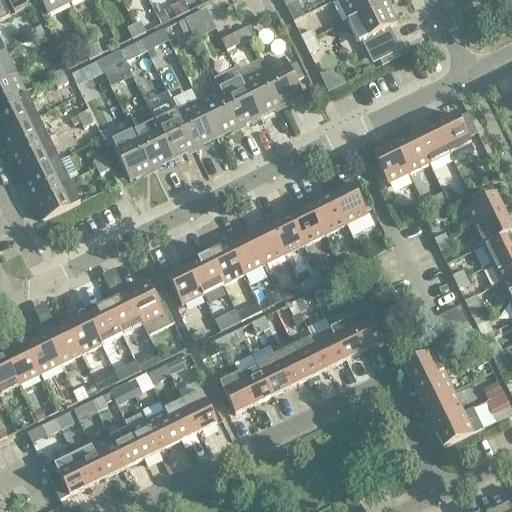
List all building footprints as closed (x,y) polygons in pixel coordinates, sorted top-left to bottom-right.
[(0,0),(0,22),(9,18),(0,0)] [(25,0),(6,0),(14,16),(30,8),(25,0)] [(69,5),(66,0),(39,0),(47,16),(69,5)] [(296,3),(294,0),(284,0),(282,1),(285,8),(296,3)] [(384,5),(381,0),(339,0),(337,1),(348,23),(384,5)] [(511,0),(473,0),(474,0),(485,0),(486,1),(497,0),(501,9),(511,3),(511,0)] [(183,3),(176,6),(182,17),(188,13),(183,3)] [(395,27),(384,5),(348,23),(358,45),(363,43),(371,61),(396,48),(388,30),(395,27)] [(182,17),(176,6),(170,9),(175,20),(182,17)] [(164,13),(156,17),(161,27),(169,24),(164,13)] [(196,29),(191,18),(184,22),(189,32),(196,29)] [(189,32),(184,22),(177,25),(183,35),(189,32)] [(140,24),(133,27),(139,38),(145,34),(140,24)] [(139,38),(133,27),(127,31),(132,41),(139,38)] [(249,28),(242,31),(247,42),(254,38),(249,28)] [(43,36),(40,29),(30,34),(33,41),(43,36)] [(247,42),(242,31),(236,34),(241,45),(247,42)] [(310,33),(300,38),(303,44),(313,39),(310,33)] [(46,42),(43,36),(33,41),(36,47),(46,42)] [(317,46),(313,39),(303,44),(306,51),(317,46)] [(148,40),(141,43),(146,53),(153,50),(148,40)] [(146,53),(141,43),(134,46),(139,57),(146,53)] [(97,45),(90,48),(95,59),(102,56),(97,45)] [(95,59),(90,48),(84,52),(89,62),(95,59)] [(0,83),(16,76),(5,54),(0,56),(0,83)] [(284,60),(262,71),(280,107),(302,97),(296,84),(288,69),(284,60)] [(110,71),(105,61),(98,64),(103,74),(110,71)] [(103,74),(98,64),(91,68),(96,78),(103,74)] [(296,66),(288,69),(296,84),(303,81),(296,66)] [(280,107),(262,71),(240,82),(258,118),(280,107)] [(64,79),(61,72),(51,77),(54,84),(64,79)] [(0,110),(26,97),(16,76),(0,83),(0,110)] [(68,85),(64,79),(54,84),(57,90),(68,85)] [(258,118),(240,82),(219,92),(237,129),(258,118)] [(237,129),(219,92),(197,103),(215,139),(237,129)] [(37,119),(26,97),(0,110),(0,135),(1,137),(37,119)] [(215,139),(197,103),(176,113),(193,150),(215,139)] [(77,118),(81,124),(91,119),(88,112),(77,118)] [(193,150),(176,113),(154,124),(172,160),(193,150)] [(431,120),(449,157),(453,165),(474,154),(456,116),(441,124),(437,117),(431,120)] [(48,140),(37,119),(1,137),(11,158),(48,140)] [(94,126),(91,119),(81,124),(84,131),(94,126)] [(449,157),(431,120),(425,123),(428,130),(414,137),(429,167),(449,157)] [(172,160),(154,124),(132,135),(150,171),(172,160)] [(150,171),(132,135),(110,145),(128,182),(150,171)] [(429,167),(414,137),(400,144),(396,137),(390,140),(408,177),(429,167)] [(58,162),(48,140),(11,158),(22,180),(58,162)] [(408,177),(390,140),(384,143),(387,150),(372,157),(387,187),(408,177)] [(107,165),(103,158),(93,163),(96,170),(107,165)] [(69,183),(58,162),(22,180),(32,201),(69,183)] [(110,172),(107,165),(96,170),(99,177),(110,172)] [(345,191),(331,198),(346,228),(367,218),(349,181),(342,185),(345,191)] [(80,206),(69,183),(32,201),(43,223),(80,206)] [(441,192),(447,204),(455,200),(449,188),(441,192)] [(442,195),(431,201),(435,210),(446,204),(442,195)] [(464,212),(473,231),(504,215),(495,196),(464,212)] [(346,228),(331,198),(316,205),(313,199),(307,202),(325,238),(346,228)] [(325,238),(307,202),(301,205),(304,211),(290,218),(305,248),(325,238)] [(511,234),(511,231),(504,215),(473,231),(482,249),(511,234)] [(305,248),(290,218),(276,225),(272,219),(266,222),(284,258),(305,248)] [(284,258),(266,222),(260,225),(263,231),(249,238),(264,268),(284,258)] [(511,256),(511,234),(482,249),(491,267),(511,256)] [(444,236),(434,242),(437,248),(447,243),(444,236)] [(264,268),(249,238),(235,245),(231,239),(225,242),(243,278),(264,268)] [(243,278),(225,242),(219,245),(222,251),(208,258),(223,288),(243,278)] [(451,250),(447,243),(437,248),(440,255),(451,250)] [(511,279),(511,256),(491,267),(500,285),(511,279)] [(223,288),(208,258),(194,265),(191,259),(184,262),(202,298),(223,288)] [(342,267),(346,274),(362,266),(359,259),(342,267)] [(202,298),(184,262),(178,265),(182,271),(166,279),(181,309),(202,298)] [(314,276),(298,284),(303,293),(322,283),(315,269),(312,271),(314,276)] [(320,273),(325,283),(333,278),(330,271),(324,271),(320,273)] [(462,273),(452,278),(455,285),(465,280),(462,273)] [(511,302),(511,279),(500,285),(509,304),(511,302)] [(469,286),(465,280),(455,285),(458,292),(469,286)] [(342,294),(337,284),(330,287),(335,297),(342,294)] [(173,323),(155,287),(150,290),(149,287),(133,295),(130,288),(124,291),(142,328),(146,336),(173,323)] [(335,297),(330,287),(324,290),(329,301),(335,297)] [(277,293),(281,301),(291,295),(287,288),(277,293)] [(273,290),(263,294),(268,304),(278,299),(273,290)] [(142,328),(124,291),(118,294),(121,301),(107,308),(122,338),(142,328)] [(475,299),(464,304),(473,322),(483,316),(475,299)] [(305,312),(300,302),(294,305),(299,315),(305,312)] [(299,315),(294,305),(287,308),(292,318),(299,315)] [(122,338),(107,308),(93,315),(89,308),(83,311),(101,348),(122,338)] [(379,308),(348,323),(363,354),(382,345),(377,334),(389,328),(379,308)] [(470,330),(460,309),(438,319),(449,341),(470,330)] [(101,348),(83,311),(77,314),(80,321),(66,328),(81,358),(101,348)] [(213,320),(219,332),(229,327),(224,315),(213,320)] [(487,323),(483,316),(473,322),(476,328),(487,323)] [(269,330),(264,319),(257,323),(262,333),(269,330)] [(262,333),(257,323),(250,326),(256,336),(262,333)] [(363,354),(348,323),(330,332),(345,363),(363,354)] [(81,358),(66,328),(52,335),(48,329),(42,332),(60,368),(81,358)] [(189,335),(193,344),(205,339),(201,330),(189,335)] [(60,368),(42,332),(36,335),(39,341),(25,348),(40,378),(60,368)] [(345,363),(330,332),(311,341),(326,372),(345,363)] [(232,348),(227,337),(221,341),(226,351),(232,348)] [(226,351),(221,341),(214,344),(219,354),(226,351)] [(326,372),(311,341),(293,350),(308,381),(326,372)] [(498,346),(488,351),(491,358),(501,353),(498,346)] [(40,378),(25,348),(11,355),(8,349),(1,352),(19,388),(40,378)] [(308,381),(293,350),(275,359),(290,390),(308,381)] [(0,397),(19,388),(1,352),(0,352),(0,397)] [(159,363),(154,352),(146,356),(151,367),(159,363)] [(403,385),(406,392),(443,374),(432,353),(402,367),(410,382),(403,385)] [(504,360),(501,353),(491,358),(494,365),(504,360)] [(484,354),(474,358),(479,367),(489,363),(484,354)] [(290,390),(275,359),(256,368),(272,399),(290,390)] [(176,375),(171,365),(165,368),(170,378),(176,375)] [(124,368),(114,373),(119,382),(129,377),(124,368)] [(170,378),(165,368),(158,371),(163,382),(170,378)] [(272,399),(256,368),(238,377),(253,408),(272,399)] [(453,394),(443,374),(406,392),(409,398),(416,394),(423,409),(453,394)] [(253,408),(238,377),(219,386),(234,417),(253,408)] [(140,393),(135,383),(128,386),(133,396),(140,393)] [(499,384),(484,392),(489,400),(503,393),(499,384)] [(85,389),(89,396),(97,392),(94,385),(85,389)] [(133,396),(128,386),(121,389),(126,400),(133,396)] [(463,415),(453,394),(423,409),(430,423),(423,426),(426,433),(463,415)] [(201,395),(182,404),(197,435),(216,426),(201,395)] [(504,395),(489,402),(493,410),(508,403),(504,395)] [(73,397),(63,402),(66,408),(76,403),(73,397)] [(103,411),(98,401),(91,404),(96,414),(103,411)] [(96,414),(91,404),(85,407),(90,418),(96,414)] [(164,413),(160,404),(141,413),(146,422),(161,453),(179,444),(164,413)] [(197,435),(182,404),(164,413),(179,444),(197,435)] [(40,409),(32,413),(36,422),(45,418),(40,409)] [(473,436),(463,415),(426,433),(429,439),(436,435),(443,450),(473,436)] [(67,429),(62,419),(55,422),(60,432),(67,429)] [(60,432),(55,422),(48,425),(53,436),(60,432)] [(161,453),(146,422),(127,431),(143,462),(161,453)] [(143,462),(127,431),(109,440),(124,471),(143,462)] [(124,471),(109,440),(91,449),(106,480),(124,471)] [(106,480),(91,449),(72,458),(88,489),(106,480)] [(88,489),(72,458),(54,467),(52,463),(42,468),(53,489),(62,485),(69,498),(88,489)] [(511,511),(511,499),(507,502),(511,508),(502,511),(511,511)]
